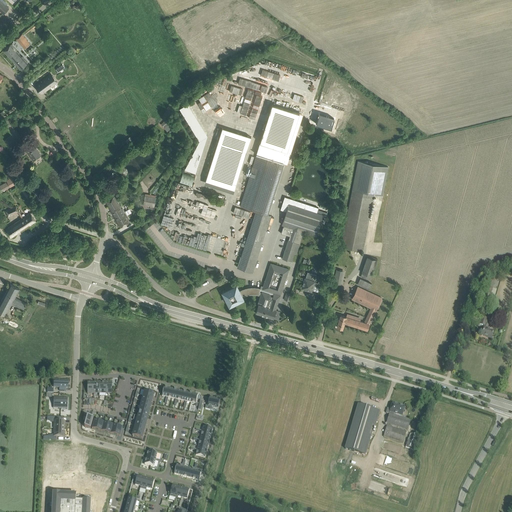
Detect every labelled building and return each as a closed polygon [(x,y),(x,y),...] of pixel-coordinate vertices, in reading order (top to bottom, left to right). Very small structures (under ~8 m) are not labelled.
[(22,34),(16,39),(20,43),(22,46),(28,41),(25,38),(22,34)] [(20,69),(28,63),(11,44),(4,51),(20,69)] [(52,75),(38,84),(43,91),(57,82),(52,75)] [(249,87),(243,105),(241,111),(248,113),(248,112),(257,114),(263,92),(304,104),(306,97),(251,81),(249,87)] [(212,101),(200,112),(205,117),(217,106),(212,101)] [(287,151),(299,113),(272,104),(260,142),(287,151)] [(203,131),(198,123),(193,127),(198,134),(203,131)] [(208,185),(236,192),(242,169),(244,169),(253,135),(224,127),(208,185)] [(5,140),(10,147),(17,142),(12,135),(5,140)] [(33,161),(37,158),(41,155),(29,139),(25,142),(21,145),(33,161)] [(327,153),(330,151),(321,148),(322,151),(321,152),(320,154),(320,156),(322,158),(323,158),(324,158),(325,157),(326,156),(327,154),(327,153)] [(275,190),(284,163),(257,154),(240,205),(256,211),(239,262),(238,267),(253,272),(252,272),(270,216),(271,216),(267,214),(262,213),(270,188),(275,190)] [(383,196),(388,167),(358,161),(352,189),(341,246),(363,251),(374,194),(383,196)] [(184,173),(180,182),(191,186),(194,176),(184,173)] [(10,187),(20,181),(18,176),(12,179),(11,178),(7,180),(7,181),(10,187)] [(31,179),(26,184),(35,195),(40,190),(31,179)] [(10,187),(7,181),(0,185),(0,189),(1,191),(10,187)] [(145,194),(144,204),(154,206),(156,196),(145,194)] [(130,222),(127,218),(114,196),(110,199),(106,201),(121,227),(130,222)] [(284,225),(281,233),(291,236),(290,240),(289,240),(282,259),(292,262),(294,253),(297,254),(304,232),(316,236),(323,215),(294,205),(289,203),(282,225),(284,225)] [(16,206),(7,210),(10,216),(19,212),(16,206)] [(23,217),(29,226),(36,221),(31,213),(23,217)] [(11,237),(23,229),(29,226),(23,217),(5,229),(11,237)] [(203,226),(187,221),(185,227),(201,233),(203,226)] [(367,257),(360,277),(370,280),(377,260),(367,257)] [(224,291),(223,294),(225,297),(224,299),(225,301),(227,301),(229,304),(232,305),(242,300),(242,299),(243,299),(243,298),(243,297),(242,296),(243,296),(243,295),(244,295),(244,296),(245,296),(246,295),(247,295),(249,295),(250,294),(251,294),(252,294),(253,294),(254,294),(256,294),(257,294),(258,295),(259,295),(259,294),(261,295),(258,304),(259,305),(256,313),(262,314),(262,316),(263,316),(263,317),(264,317),(265,317),(266,317),(267,316),(273,318),(279,319),(280,311),(276,310),(286,278),(288,271),(289,269),(287,269),(287,268),(273,264),(271,263),(270,265),(263,287),(261,287),(260,288),(259,288),(258,288),(256,287),(255,287),(253,287),(252,287),(250,287),(249,288),(248,288),(246,288),(245,289),(243,289),(242,290),(241,290),(240,291),(237,287),(234,286),(224,291)] [(342,285),(345,271),(336,269),(334,283),(342,285)] [(313,286),(314,281),(316,275),(307,272),(304,282),(303,283),(302,288),(306,289),(308,289),(308,290),(311,291),(313,286)] [(357,284),(369,290),(372,284),(360,278),(357,284)] [(23,310),(24,308),(26,303),(15,297),(20,288),(10,283),(0,302),(0,312),(6,315),(12,304),(23,310)] [(369,325),(380,302),(381,297),(358,286),(352,299),(371,308),(370,311),(365,323),(341,315),(337,327),(342,329),(344,322),(367,330),(369,325)] [(489,303),(493,289),(487,288),(482,302),(489,303)] [(489,324),(486,324),(488,319),(482,317),(480,324),(485,326),(484,328),(482,335),(483,334),(487,336),(487,337),(491,338),(494,331),(487,329),(489,324)] [(56,379),(56,388),(59,388),(59,391),(66,391),(66,388),(68,388),(69,380),(56,379)] [(210,397),(208,406),(212,407),(218,408),(220,399),(210,397)] [(54,403),(54,406),(59,406),(59,409),(67,409),(68,398),(60,398),(55,398),(54,403)] [(394,415),(395,413),(402,415),(405,407),(393,403),(391,409),(387,408),(386,413),(389,414),(389,415),(394,416),(394,415)] [(358,405),(357,410),(348,407),(330,467),(358,476),(365,455),(373,426),(375,426),(380,411),(359,404),(358,405)] [(389,415),(387,423),(388,424),(387,426),(384,437),(403,442),(406,431),(388,426),(389,424),(408,430),(409,425),(411,420),(394,415),(394,416),(389,415)] [(47,417),(50,417),(51,422),(54,422),(54,428),(65,429),(65,421),(60,421),(61,417),(47,417)] [(87,417),(84,427),(91,429),(93,418),(87,417)] [(43,437),(43,440),(56,440),(56,437),(64,437),(65,429),(54,428),(54,434),(43,437)] [(415,451),(420,438),(410,433),(405,447),(415,451)] [(148,451),(146,458),(156,460),(156,459),(157,454),(148,451)] [(146,458),(145,464),(154,467),(155,461),(156,460),(146,458)] [(177,465),(174,474),(181,476),(183,466),(182,466),(177,465)] [(183,466),(181,476),(187,477),(189,468),(184,467),(183,466)] [(189,468),(187,477),(193,479),(195,470),(194,469),(189,468)] [(195,470),(193,479),(199,481),(202,471),(196,470),(195,470)] [(141,487),(143,478),(137,476),(137,477),(135,485),(141,487)] [(146,488),(149,479),(143,478),(141,487),(140,489),(146,490),(146,488)] [(152,490),(154,481),(155,481),(149,479),(146,488),(152,490)] [(175,498),(178,487),(172,486),(169,497),(175,498)] [(181,497),(184,489),(178,487),(175,498),(176,496),(181,497)] [(187,499),(189,490),(189,491),(190,490),(184,489),(181,497),(187,499)] [(53,494),(51,511),(90,511),(91,496),(53,494)]
